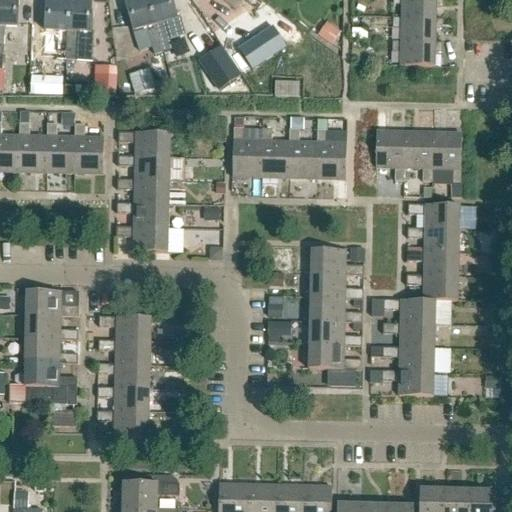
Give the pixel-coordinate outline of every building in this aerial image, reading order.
[(0,0),(0,66),(2,66),(2,57),(3,57),(4,40),(17,40),(17,28),(18,28),(19,0),(0,0)] [(67,54),(70,1),(52,0),(46,0),(45,32),(59,32),(58,54),(57,62),(67,62),(67,54)] [(153,49),(162,47),(148,0),(131,0),(125,2),(134,33),(147,29),(153,49)] [(148,0),(162,47),(171,44),(165,24),(178,20),(172,0),(148,0)] [(436,21),(436,20),(436,6),(443,6),(443,0),(392,0),(393,6),(402,6),(402,19),(401,20),(436,21)] [(67,54),(67,62),(76,62),(76,55),(77,33),(91,34),(93,2),(70,1),(67,54)] [(220,44),(236,35),(224,15),(208,25),(220,44)] [(203,19),(191,27),(204,48),(217,40),(203,19)] [(401,20),(402,19),(393,19),(392,29),(401,30),(401,43),(401,44),(435,45),(435,44),(436,30),(443,30),(443,21),(436,20),(436,21),(401,20)] [(330,27),(321,39),(331,46),(340,35),(330,27)] [(273,29),(239,51),(253,72),(287,49),(273,29)] [(76,55),(76,62),(90,63),(91,34),(77,33),(76,55)] [(401,44),(401,43),(392,43),(392,53),(401,53),(400,68),(435,69),(435,54),(442,54),(442,44),(435,44),(435,45),(401,44)] [(149,75),(132,80),(136,93),(153,88),(149,75)] [(98,77),(97,97),(115,97),(116,77),(98,77)] [(64,80),(33,79),(32,97),(63,98),(64,80)] [(298,99),(299,84),(275,84),(275,98),(298,99)] [(21,115),(21,126),(29,126),(30,115),(30,114),(21,114),(21,115)] [(63,116),(62,128),(74,128),(75,117),(63,116)] [(291,121),(291,132),(300,132),(303,132),(304,121),(304,120),(291,120),(291,121)] [(235,121),(234,131),(244,131),(244,121),(235,121)] [(20,140),(19,140),(1,139),(2,125),(0,125),(0,174),(19,175),(20,140)] [(48,140),(47,140),(29,140),(30,126),(29,126),(21,126),(20,126),(19,140),(20,140),(19,175),(47,176),(48,140)] [(57,141),(57,126),(48,126),(47,140),(48,140),(47,176),(74,177),(75,141),(57,141)] [(75,141),(74,177),(103,177),(104,142),(85,141),(85,127),(75,127),(75,141)] [(263,144),(262,144),(244,144),(244,131),(234,131),(233,180),(262,181),(263,144)] [(290,145),(289,145),(271,144),(272,131),(262,131),(262,144),(263,144),(262,181),(289,181),(290,145)] [(318,145),(317,145),(299,145),(300,132),(291,132),(290,132),(289,145),(290,145),(289,181),(317,182),(318,145)] [(318,145),(317,182),(345,183),(346,146),(327,145),(327,133),(317,132),(317,145),(318,145)] [(135,159),(170,160),(170,136),(118,134),(118,145),(136,145),(135,158),(135,159)] [(404,171),(405,135),(377,134),(376,171),(395,171),(395,184),(405,184),(405,171),(404,171)] [(432,172),(433,135),(405,135),(404,171),(405,171),(423,172),(423,184),(433,185),(433,172),(432,172)] [(432,172),(433,172),(451,172),(450,185),(460,185),(461,136),(433,135),(432,172)] [(135,159),(135,158),(118,158),(117,168),(135,169),(135,182),(135,183),(169,183),(170,160),(135,159)] [(135,183),(135,182),(117,182),(117,192),(135,192),(134,206),(169,207),(169,183),(135,183)] [(134,206),(117,205),(116,216),(134,216),(134,229),(134,230),(168,231),(169,207),(134,206)] [(425,231),(459,232),(460,207),(408,206),(408,217),(425,217),(425,230),(425,231)] [(134,230),(134,229),(116,229),(116,239),(134,240),(133,254),(167,255),(168,231),(134,230)] [(425,231),(425,230),(407,230),(407,240),(425,241),(424,254),(425,254),(459,255),(459,232),(425,231)] [(352,251),(351,263),(363,264),(363,251),(352,251)] [(345,277),(363,278),(363,267),(346,267),(346,253),(312,252),(311,276),(345,277)] [(425,254),(424,254),(407,253),(407,264),(424,264),(424,277),(424,278),(458,279),(459,255),(425,254)] [(503,258),(493,258),(493,276),(503,276),(503,258)] [(270,275),(270,288),(281,289),(282,276),(270,275)] [(345,291),(345,277),(311,276),(311,300),(345,300),(345,301),(363,301),(363,291),(345,291)] [(424,278),(424,277),(406,277),(406,287),(424,288),(423,302),(435,303),(458,303),(458,279),(424,278)] [(60,318),(60,319),(78,319),(78,309),(61,308),(61,294),(27,293),(26,317),(60,318)] [(345,314),(345,301),(345,300),(311,300),(310,323),(344,324),(344,325),(362,325),(362,315),(345,314)] [(435,303),(423,302),(404,302),(383,302),(372,302),(372,318),(384,319),(384,312),(401,312),(401,326),(400,326),(435,327),(435,303)] [(269,308),(268,319),(282,319),(282,308),(269,308)] [(60,332),(60,319),(60,318),(26,317),(26,341),(60,342),(78,343),(78,332),(60,332)] [(116,344),(150,344),(151,320),(99,319),(99,329),(116,330),(116,343),(116,344)] [(344,338),(344,325),(344,324),(310,323),(310,347),(344,348),(362,349),(362,338),(344,338)] [(269,324),(268,336),(291,337),(291,325),(269,324)] [(400,326),(401,326),(383,325),(383,336),(400,336),(400,349),(400,350),(434,350),(435,327),(400,326)] [(60,356),(60,342),(26,341),(25,365),(59,366),(77,366),(77,356),(60,356)] [(116,344),(116,343),(98,343),(98,353),(116,353),(116,367),(150,368),(150,344),(116,344)] [(344,362),(344,348),(310,347),(309,371),(329,372),(328,388),(355,388),(355,372),(361,372),(361,362),(344,362)] [(400,350),(400,349),(382,349),(382,359),(400,359),(400,373),(399,373),(434,374),(434,350),(400,350)] [(501,354),(487,354),(487,367),(501,367),(501,354)] [(59,379),(59,366),(25,365),(25,389),(26,389),(25,406),(76,407),(77,380),(59,379)] [(116,367),(98,366),(98,377),(115,377),(115,390),(115,391),(149,391),(150,368),(116,367)] [(399,373),(400,373),(382,372),(382,383),(399,383),(399,398),(433,398),(434,374),(399,373)] [(115,391),(115,390),(97,390),(97,400),(115,400),(115,414),(149,415),(149,391),(115,391)] [(76,430),(77,413),(53,413),(52,429),(76,430)] [(115,414),(97,413),(97,424),(114,424),(114,439),(148,439),(149,415),(115,414)] [(157,511),(157,498),(180,499),(180,487),(124,485),(123,511),(157,511)] [(247,511),(248,488),(219,488),(218,511),(247,511)] [(275,511),(276,489),(248,488),(247,511),(275,511)] [(302,511),(303,490),(276,489),(275,511),(302,511)] [(302,511),(331,511),(332,490),(303,490),(302,511)] [(444,511),(445,492),(420,492),(419,511),(444,511)] [(470,511),(470,493),(445,492),(444,511),(470,511)] [(470,511),(495,511),(496,493),(470,493),(470,511)] [(15,496),(14,511),(28,511),(28,497),(15,496)]
